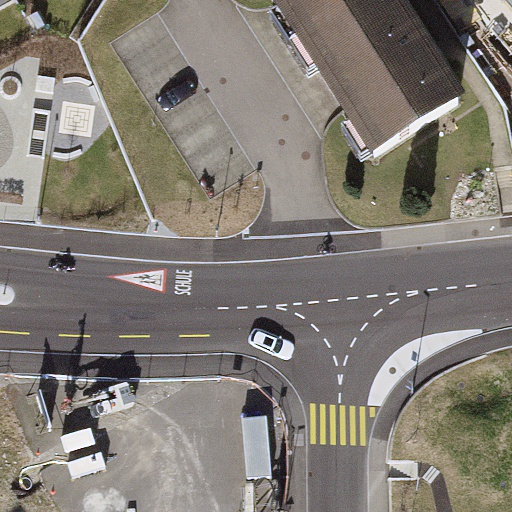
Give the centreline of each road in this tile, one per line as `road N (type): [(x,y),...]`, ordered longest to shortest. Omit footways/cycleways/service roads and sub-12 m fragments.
road 1 (secondary): [(336,301),(188,307),(0,296)]
road 2 (tertiary): [(336,301),(337,511)]
road 3 (secondary): [(511,283),(336,301)]
